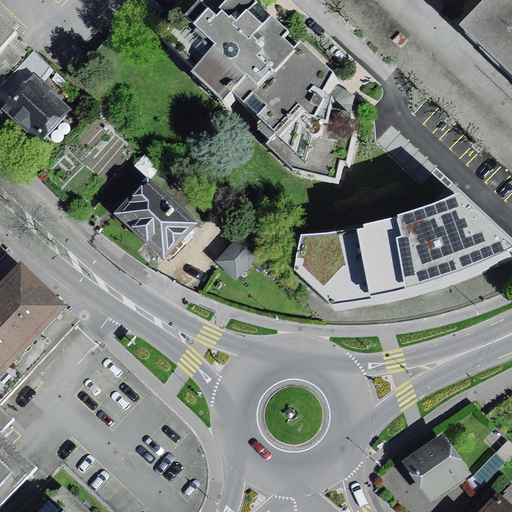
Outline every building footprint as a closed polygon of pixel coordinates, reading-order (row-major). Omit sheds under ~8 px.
[(357,97),(250,0),(193,0),(156,44),(268,150),(294,174),(343,185),(345,167),(350,167),(357,97)] [(511,127),(375,0),(330,0),(378,46),(511,170),(511,127)] [(511,0),(481,0),(456,27),(511,79),(511,0)] [(0,18),(0,104),(7,112),(38,77),(48,64),(0,18)] [(73,107),(38,77),(7,112),(42,142),(73,107)] [(196,221),(148,177),(117,214),(163,256),(196,221)] [(376,185),(341,189),(314,294),(332,311),(362,315),(441,298),(502,276),(511,270),(511,219),(492,198),(458,209),(438,189),(386,207),(376,185)] [(235,239),(217,260),(236,277),(255,257),(235,239)] [(0,373),(52,316),(7,275),(0,282),(0,373)] [(0,505),(29,476),(0,447),(0,433),(7,426),(0,419),(0,505)] [(465,474),(440,438),(433,443),(408,459),(433,496),(465,474)] [(77,511),(58,491),(34,511),(77,511)] [(483,511),(511,511),(511,508),(499,496),(483,511)]
